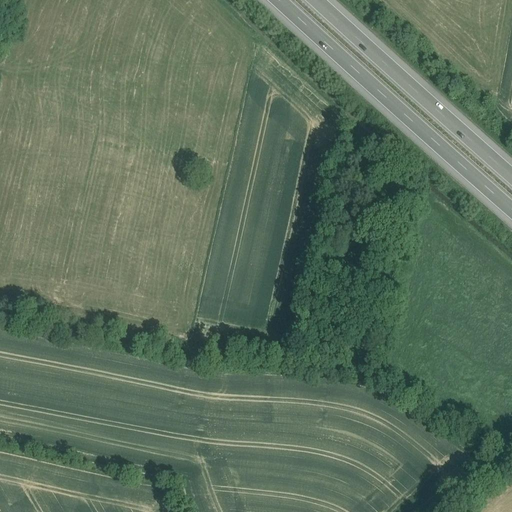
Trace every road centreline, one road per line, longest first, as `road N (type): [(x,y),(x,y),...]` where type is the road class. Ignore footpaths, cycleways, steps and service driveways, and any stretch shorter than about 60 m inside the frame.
road 1 (motorway): [(279,0),(511,211)]
road 2 (motorway): [(511,178),(319,0)]
